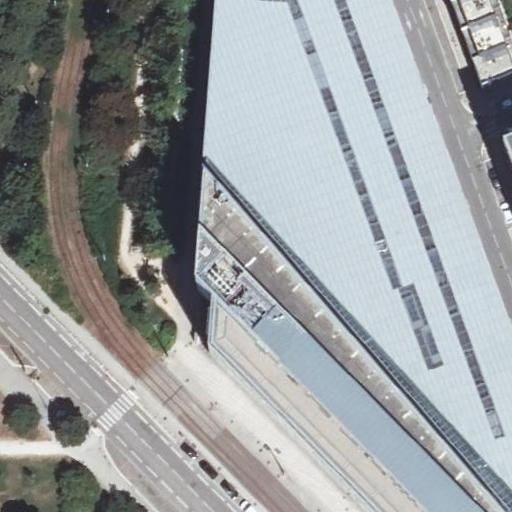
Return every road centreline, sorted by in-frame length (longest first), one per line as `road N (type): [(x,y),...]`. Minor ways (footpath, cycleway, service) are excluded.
road 1 (tertiary): [(0,301),(210,511)]
road 2 (residential): [(455,137),(511,293)]
road 3 (residential): [(406,0),(455,137)]
